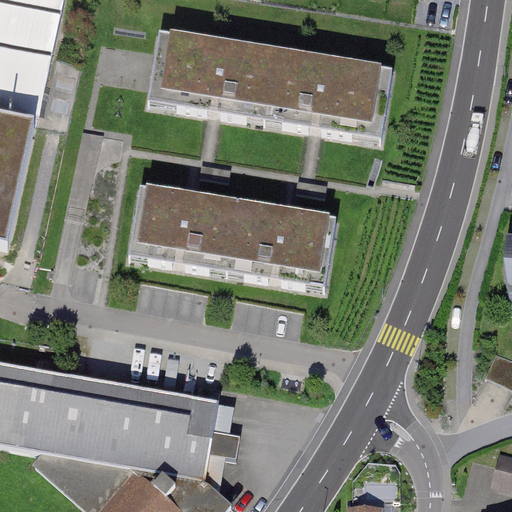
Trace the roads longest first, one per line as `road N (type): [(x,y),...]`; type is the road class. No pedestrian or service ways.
road 1 (tertiary): [(377,388),(453,199),(488,0)]
road 2 (residential): [(0,301),(330,366),(377,388)]
road 3 (tertiary): [(297,511),(377,388)]
